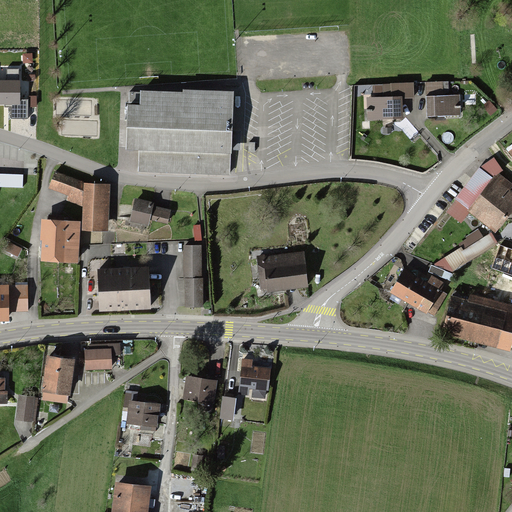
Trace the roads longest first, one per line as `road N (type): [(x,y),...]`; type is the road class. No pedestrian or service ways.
road 1 (residential): [(0,136),(137,179),(221,184),(329,172),(373,175),(431,197)]
road 2 (track): [(0,466),(173,345)]
road 3 (primary): [(314,335),(444,354),(511,375)]
road 4 (residential): [(160,511),(174,327)]
road 5 (residential): [(314,335),(329,297),(431,197)]
road 6 (primary): [(0,338),(174,327)]
road 7 (unknown): [(333,92),(346,71),(340,53),(267,52),(251,70),(263,96)]
road 8 (primary): [(174,327),(314,335)]
